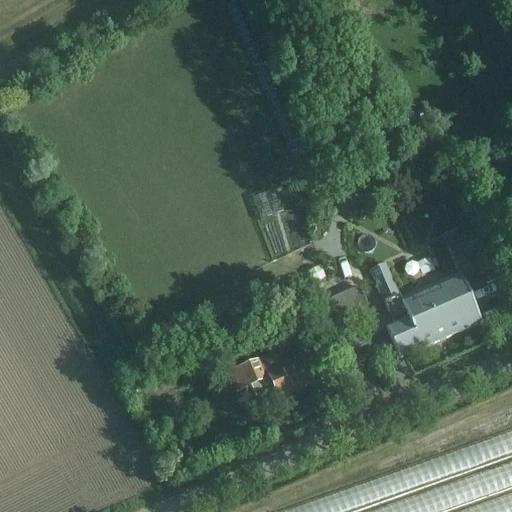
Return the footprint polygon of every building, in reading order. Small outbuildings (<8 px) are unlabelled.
[(511,202),(511,166),(503,154),(474,174),(499,211),(511,202)] [(461,277),(477,269),(465,242),(449,249),(461,277)] [(386,330),(392,343),(399,361),(481,326),(460,278),(401,304),(386,268),(371,274),(393,327),(386,330)] [(480,276),(467,282),(472,294),(495,285),(490,272),(480,276)] [(293,289),(267,301),(272,312),(298,300),(293,289)] [(359,290),(311,311),(322,336),(370,315),(359,290)] [(301,314),(282,323),(292,346),(312,337),(301,314)] [(208,354),(179,366),(184,376),(197,370),(200,377),(205,374),(202,367),(212,363),(208,354)] [(258,363),(230,374),(238,393),(251,388),(255,398),(274,391),(277,397),(291,391),(293,395),(313,387),(301,359),(280,367),(276,356),(258,363)]
